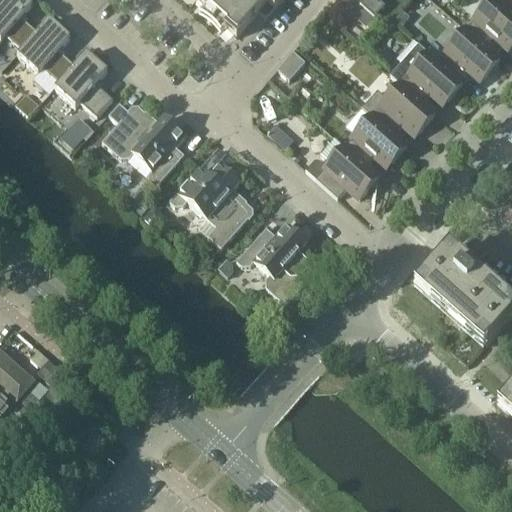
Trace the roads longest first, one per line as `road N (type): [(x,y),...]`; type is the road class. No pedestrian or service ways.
road 1 (tertiary): [(226,458),(0,259)]
road 2 (residential): [(387,269),(216,119)]
road 3 (residential): [(511,454),(350,311)]
road 4 (residential): [(216,119),(186,108),(65,0)]
road 5 (residential): [(226,458),(350,311)]
road 6 (residential): [(387,269),(511,125)]
road 7 (residential): [(216,119),(319,0)]
